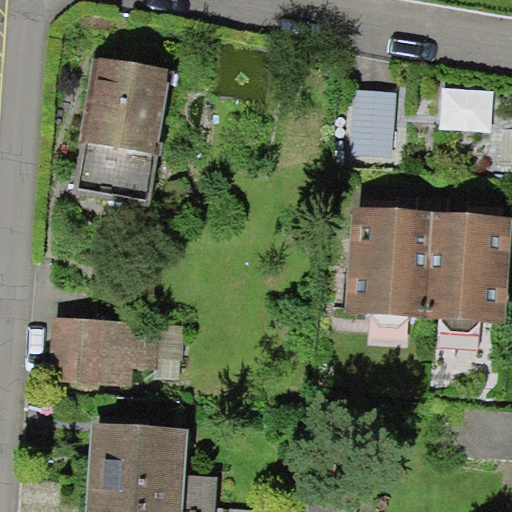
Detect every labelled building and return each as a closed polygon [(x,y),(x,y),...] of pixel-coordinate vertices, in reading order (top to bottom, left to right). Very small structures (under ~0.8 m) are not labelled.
[(163,72),(94,61),(73,193),(142,204),(163,72)] [(353,149),(390,152),(395,96),(357,92),(353,149)] [(352,317),(370,318),(368,343),(407,345),(408,320),(425,321),(430,221),(358,217),(352,317)] [(478,354),(480,324),(497,325),(503,225),(430,221),(425,321),(441,322),(440,351),(478,354)] [(52,377),(122,381),(123,364),(146,365),(149,324),(126,322),(55,318),(52,377)] [(511,414),(456,408),(452,459),(511,460),(511,414)] [(211,511),(213,479),(174,477),(177,432),(92,427),(86,511),(211,511)] [(348,511),(351,474),(307,472),(304,511),(298,511),(218,507),(217,511),(348,511)]
